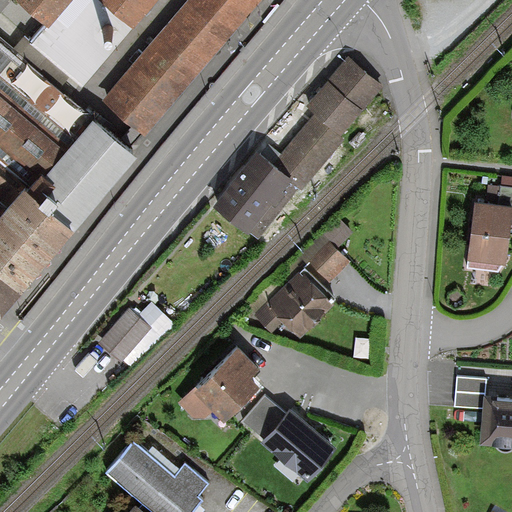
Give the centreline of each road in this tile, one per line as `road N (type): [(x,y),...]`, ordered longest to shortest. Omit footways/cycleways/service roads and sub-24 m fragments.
road 1 (primary): [(0,400),(333,0)]
road 2 (residential): [(362,0),(393,41),(419,142),(405,331)]
road 3 (residential): [(405,331),(411,457)]
